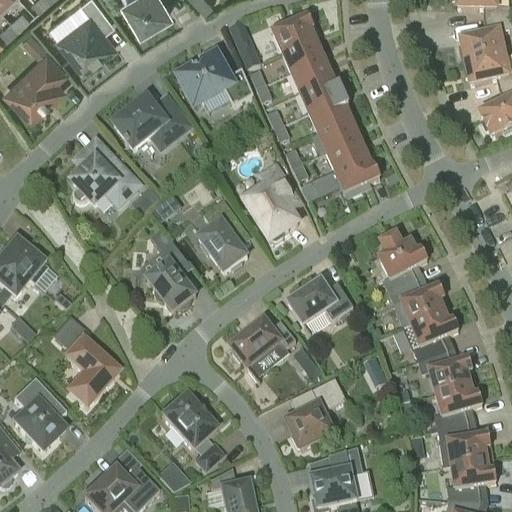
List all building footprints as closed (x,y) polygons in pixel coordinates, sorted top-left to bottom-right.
[(0,0),(0,11),(2,13),(15,1),(14,0),(0,0)] [(39,12),(50,2),(48,0),(37,0),(32,5),(39,12)] [(59,42),(83,74),(115,50),(100,31),(111,22),(93,0),(87,0),(81,5),(90,18),(59,42)] [(131,13),(129,20),(136,22),(142,31),(151,25),(159,27),(161,20),(170,14),(165,6),(160,5),(162,0),(161,0),(130,0),(125,3),(131,13)] [(212,8),(204,0),(198,0),(195,4),(205,15),(212,8)] [(457,14),(483,14),(483,27),(510,24),(510,12),(497,12),(496,0),(453,0),(454,7),(457,7),(457,14)] [(22,13),(11,23),(18,31),(29,20),(22,13)] [(272,37),(282,59),(315,44),(311,35),(313,34),(308,22),(296,27),(294,22),(272,32),(274,37),(272,37)] [(7,41),(18,31),(11,23),(0,34),(7,41)] [(462,52),(458,53),(462,68),(504,59),(499,38),(511,34),(511,33),(510,24),(483,27),(486,39),(460,45),(462,52)] [(22,43),(29,52),(39,43),(31,35),(22,43)] [(315,44),(282,59),(291,79),(324,64),(315,44)] [(246,74),(259,68),(252,47),(237,53),(246,74)] [(47,57),(7,95),(10,98),(8,99),(16,108),(18,106),(31,121),(62,91),(54,83),(64,74),(47,57)] [(470,90),(496,84),(499,97),(511,92),(511,78),(509,80),(504,59),(462,68),(465,84),(469,83),(470,90)] [(224,96),(233,112),(253,101),(242,76),(229,83),(216,61),(178,82),(195,112),(224,96)] [(324,64),(291,79),(299,99),(336,83),(332,83),(324,64)] [(250,80),(256,94),(265,90),(259,76),(250,80)] [(336,83),(299,99),(308,118),(344,101),(336,83)] [(271,104),(265,90),(256,94),(262,108),(271,104)] [(511,92),(499,97),(504,109),(481,120),(484,126),(480,128),(485,137),(488,136),(492,143),(502,137),(504,141),(511,136),(511,92)] [(344,101),(308,118),(317,138),(353,121),(344,101)] [(147,103),(113,129),(127,146),(124,148),(127,151),(129,150),(134,155),(151,141),(161,154),(189,132),(167,103),(154,113),(147,103)] [(267,120),(273,134),(283,130),(276,116),(267,120)] [(353,121),(317,138),(326,158),(359,142),(351,124),(353,123),(353,121)] [(263,133),(258,125),(249,130),(254,138),(263,133)] [(289,143),(283,130),(273,134),(280,148),(289,143)] [(359,142),(326,158),(334,177),(367,162),(359,142)] [(285,160),(292,173),(301,169),(295,155),(285,160)] [(83,209),(85,208),(86,207),(89,204),(94,210),(106,199),(118,211),(139,191),(111,161),(101,170),(95,165),(72,187),(78,192),(75,195),(74,196),(73,197),(73,198),(73,199),(72,200),(72,201),(73,203),(73,204),(73,205),(74,206),(75,207),(76,208),(79,209),(81,209),(82,209),(83,209)] [(372,173),(367,162),(334,177),(344,199),(346,199),(348,203),(370,193),(368,189),(380,184),(374,172),(372,173)] [(308,182),(301,169),(292,173),(298,187),(308,182)] [(276,246),(282,242),(283,238),(297,229),(295,225),(290,217),(300,211),(275,172),(260,182),(263,187),(241,201),(256,225),(265,240),(270,247),(272,245),(276,246)] [(320,201),(313,186),(301,192),(308,207),(320,202),(320,201)] [(149,193),(131,210),(142,221),(159,204),(149,193)] [(232,276),(242,269),(240,267),(247,262),(240,252),(251,244),(224,207),(203,222),(212,234),(198,244),(202,249),(199,250),(206,260),(209,258),(224,279),(230,274),(232,276)] [(150,242),(159,255),(170,247),(160,234),(150,242)] [(396,240),(380,248),(386,260),(379,264),(389,285),(383,288),(389,300),(417,287),(411,275),(427,267),(421,255),(416,258),(411,247),(402,251),(396,240)] [(15,246),(1,263),(28,285),(33,289),(47,272),(40,266),(41,264),(42,263),(42,261),(41,260),(40,258),(39,258),(37,257),(35,257),(34,257),(32,257),(31,259),(15,246)] [(161,307),(162,307),(163,306),(173,319),(179,314),(180,315),(182,315),(184,314),(185,314),(187,312),(188,311),(189,310),(189,309),(190,308),(190,307),(189,306),(195,301),(177,277),(188,268),(170,246),(170,247),(159,255),(158,256),(168,268),(146,285),(156,297),(155,297),(154,299),(155,301),(155,302),(156,303),(158,305),(159,306),(161,307)] [(93,255),(99,264),(108,258),(104,253),(98,252),(93,255)] [(0,263),(0,290),(3,293),(0,296),(0,307),(2,309),(10,299),(14,302),(28,285),(1,263),(0,263)] [(328,297),(321,287),(288,309),(303,332),(326,317),(332,327),(353,314),(338,290),(328,297)] [(439,292),(422,299),(417,287),(389,300),(394,311),(393,311),(403,334),(448,315),(439,292)] [(70,309),(59,300),(54,306),(64,315),(70,309)] [(442,344),(458,337),(448,315),(403,334),(413,357),(413,356),(418,367),(447,357),(442,344)] [(26,348),(34,340),(18,323),(10,332),(26,348)] [(48,339),(54,346),(74,331),(68,323),(48,339)] [(252,333),(246,337),(248,339),(230,353),(233,356),(231,357),(239,367),(241,366),(247,374),(281,348),(286,355),(296,347),(281,328),(271,336),(264,326),(253,335),(252,333)] [(81,346),(71,358),(66,364),(84,380),(68,398),(85,414),(117,378),(81,346)] [(429,378),(435,400),(475,388),(468,365),(450,370),(447,357),(418,367),(422,380),(429,378)] [(376,363),(364,369),(368,377),(380,372),(376,363)] [(312,385),(321,379),(315,371),(306,378),(312,385)] [(25,417),(14,428),(24,439),(24,445),(31,446),(41,457),(63,436),(55,427),(65,418),(34,385),(13,405),(25,417)] [(296,453),(299,452),(301,455),(333,439),(322,418),(346,407),(335,385),(290,407),(297,421),(287,427),(293,439),(290,441),(296,453)] [(481,412),(475,388),(435,400),(441,421),(434,423),(438,437),(468,430),(464,417),(481,412)] [(397,399),(400,408),(409,405),(408,400),(403,397),(397,399)] [(206,420),(199,412),(197,414),(185,401),(179,406),(174,406),(168,412),(167,417),(161,422),(192,457),(195,454),(201,461),(194,467),(204,478),(222,461),(213,450),(211,452),(205,445),(216,436),(204,422),(206,420)] [(470,443),(468,430),(438,437),(440,448),(439,448),(443,473),(451,472),(451,471),(492,465),(488,440),(470,443)] [(0,493),(3,494),(7,493),(10,491),(11,487),(11,483),(17,478),(2,460),(12,451),(0,436),(0,493)] [(412,452),(420,451),(422,447),(421,441),(411,443),(412,452)] [(329,463),(332,479),(311,484),(315,505),(312,506),(313,511),(334,511),(357,507),(351,481),(363,479),(357,454),(329,463)] [(447,495),(449,507),(480,509),(478,492),(495,489),(492,465),(451,471),(451,472),(454,494),(447,495)] [(170,468),(157,481),(170,495),(186,486),(170,468)] [(124,484),(114,473),(83,503),(92,511),(117,511),(122,507),(127,511),(142,511),(158,497),(136,473),(124,484)] [(220,495),(223,511),(251,511),(247,489),(234,492),(231,476),(209,488),(211,497),(220,495)] [(175,501),(175,511),(186,511),(185,500),(175,501)]
